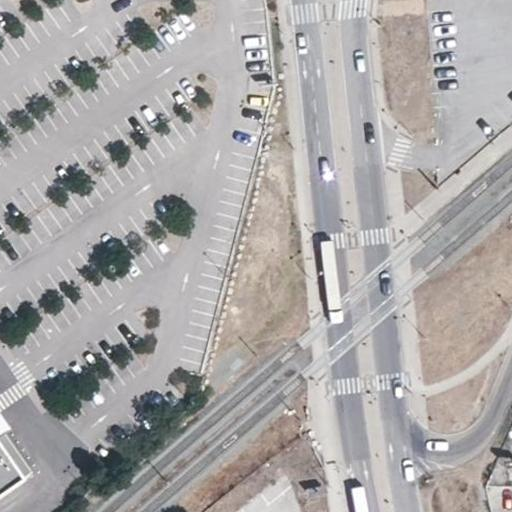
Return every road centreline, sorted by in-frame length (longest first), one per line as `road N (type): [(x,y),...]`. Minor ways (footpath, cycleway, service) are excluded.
road 1 (trunk): [(479,511),(411,0)]
road 2 (trunk): [(287,0),(354,511)]
road 3 (primary): [(307,0),(340,346),(368,511)]
road 4 (primary): [(399,432),(356,0)]
road 5 (tertiary): [(511,373),(471,448),(436,451),(399,432)]
